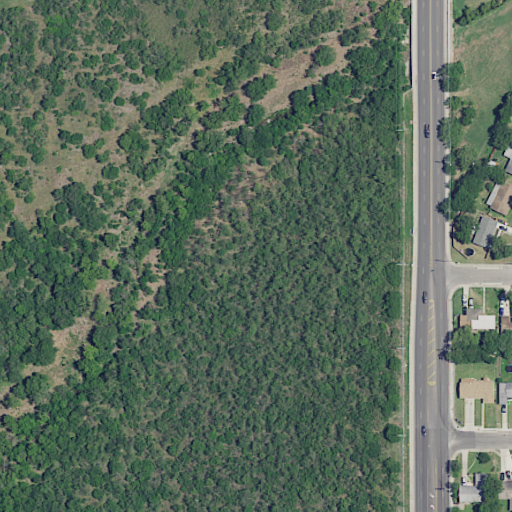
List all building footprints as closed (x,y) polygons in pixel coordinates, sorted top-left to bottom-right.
[(511,173),(511,144),(509,143),(503,155),(511,158),(505,170),(511,173)] [(486,205),(508,215),(511,204),(511,185),(497,179),(486,205)] [(499,237),(494,236),(499,221),(482,216),(473,243),(495,250),(499,237)] [(502,316),(502,331),(511,330),(511,307),(511,316),(502,316)] [(462,329),(495,329),(495,315),(482,315),(483,309),(462,308),(462,329)] [(460,381),(460,398),(483,398),(483,403),(494,403),(494,380),(460,381)] [(511,382),(499,383),(500,404),(507,404),(507,398),(511,398),(511,382)] [(460,502),(488,502),(488,473),(476,473),(475,485),(460,485),(460,502)] [(511,511),(511,480),(497,481),(498,499),(511,499),(510,511),(511,511)]
